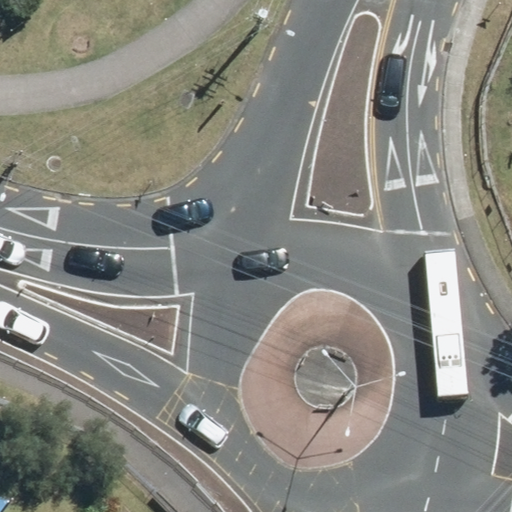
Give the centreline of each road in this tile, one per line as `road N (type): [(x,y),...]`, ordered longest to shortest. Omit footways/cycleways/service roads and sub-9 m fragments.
road 1 (secondary): [(424,0),(406,119),(409,169),(441,305)]
road 2 (secondary): [(282,255),(298,117),(328,0)]
road 3 (secondary): [(209,427),(161,388),(0,309)]
road 4 (secondary): [(0,227),(231,292)]
road 5 (secondary): [(282,255),(326,246),(370,252),(410,272),(441,305)]
road 6 (secondary): [(322,508),(266,491),(242,474),(209,427)]
road 7 (secondary): [(209,427),(199,380),(207,333),(231,292)]
